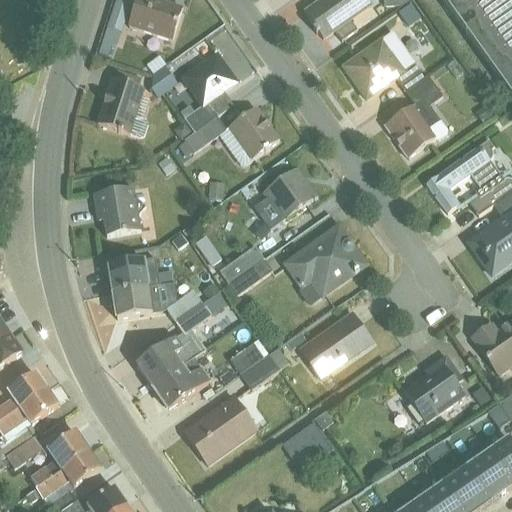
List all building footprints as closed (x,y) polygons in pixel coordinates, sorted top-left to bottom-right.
[(153,0),(137,0),(129,28),(173,42),(183,9),(153,0)] [(325,0),(305,14),(316,30),(314,31),(317,35),(319,34),(323,40),(335,32),(342,42),(358,31),(352,23),(374,8),(368,0),(325,0)] [(511,0),(443,0),(511,95),(511,0)] [(109,28),(122,33),(131,6),(117,1),(108,28),(109,28)] [(410,6),(399,14),(408,28),(420,20),(410,6)] [(122,33),(109,28),(99,54),(108,57),(112,44),(117,46),(122,33)] [(406,93),(424,78),(394,35),(385,41),(384,40),(343,69),(367,101),(396,80),(406,93)] [(209,105),(225,94),(237,85),(217,57),(182,82),(183,83),(182,84),(186,90),(188,89),(202,110),(196,114),(191,108),(181,115),(195,135),(218,118),(209,105)] [(154,77),(166,68),(158,58),(147,66),(154,77)] [(166,68),(154,77),(153,91),(159,100),(178,86),(166,68)] [(115,81),(139,89),(143,79),(118,71),(115,81)] [(424,78),(406,93),(415,106),(385,127),(408,160),(435,141),(440,142),(448,137),(449,133),(431,107),(444,98),(429,77),(424,78)] [(139,89),(115,81),(112,80),(98,126),(130,136),(130,135),(141,139),(145,137),(148,125),(147,119),(145,119),(138,117),(143,100),(146,91),(139,89)] [(209,105),(218,118),(234,107),(225,94),(209,105)] [(138,117),(145,119),(150,102),(143,100),(138,117)] [(485,106),(475,113),(484,125),(494,118),(485,106)] [(187,144),(180,149),(187,158),(193,153),(195,156),(220,138),(242,168),(246,169),(279,143),(256,111),(227,132),(219,120),(186,143),(187,144)] [(186,124),(175,132),(183,142),(193,135),(186,124)] [(494,207),(511,194),(511,171),(502,177),(491,161),(493,158),(493,157),(493,154),(492,152),(495,150),(489,142),(427,186),(448,216),(461,206),(451,192),(471,177),(482,191),(477,194),(479,198),(470,205),(479,218),(494,207)] [(266,200),(254,208),(271,232),(318,198),(315,199),(296,172),(298,170),(262,195),(266,200)] [(211,185),(210,200),(224,201),(225,186),(211,185)] [(135,189),(94,196),(97,217),(103,216),(107,239),(142,233),(140,217),(147,209),(137,200),(135,189)] [(511,194),(494,207),(504,220),(469,245),(492,277),(511,263),(511,194)] [(339,228),(284,267),(302,292),(300,293),(310,308),(367,267),(339,228)] [(197,234),(186,241),(201,265),(213,257),(197,234)] [(230,287),(265,262),(256,249),(220,274),(230,287)] [(113,295),(160,286),(155,260),(109,268),(113,295)] [(265,262),(230,287),(237,298),(273,273),(265,262)] [(160,286),(113,295),(117,321),(163,314),(168,312),(176,324),(202,305),(194,294),(178,304),(175,283),(160,286)] [(207,302),(218,294),(220,292),(215,284),(201,294),(207,302)] [(202,305),(176,324),(183,335),(137,367),(153,389),(194,360),(204,353),(206,352),(193,333),(212,319),(212,318),(227,307),(218,294),(207,302),(202,305)] [(353,316),(301,353),(321,381),(373,345),(353,316)] [(0,346),(11,339),(0,322),(0,346)] [(492,326),(472,340),(500,380),(511,371),(511,324),(498,334),(492,326)] [(285,351),(298,341),(291,331),(278,342),(285,351)] [(0,346),(0,370),(23,356),(11,339),(0,346)] [(241,376),(268,357),(270,356),(258,340),(253,344),(253,345),(230,361),(241,376)] [(204,353),(194,360),(203,372),(213,365),(204,353)] [(283,354),(274,361),(284,375),(294,368),(283,354)] [(268,357),(241,376),(253,393),(280,374),(268,357)] [(427,378),(404,394),(413,406),(411,412),(419,423),(425,423),(427,427),(468,399),(458,386),(463,382),(446,358),(425,374),(427,378)] [(194,360),(153,389),(166,408),(174,402),(177,407),(212,383),(203,372),(194,360)] [(0,425),(47,392),(36,376),(8,395),(13,402),(0,410),(0,425)] [(483,389),(473,396),(483,409),(493,402),(483,389)] [(47,392),(0,425),(0,433),(4,439),(1,440),(3,443),(0,444),(0,463),(2,462),(8,458),(34,440),(27,430),(58,408),(47,392)] [(511,423),(511,422),(511,398),(489,413),(500,430),(511,423)] [(235,400),(185,435),(208,468),(258,433),(235,400)] [(38,491),(90,455),(76,434),(48,454),(55,464),(30,481),(38,491)] [(34,440),(8,458),(17,471),(43,453),(34,440)] [(511,483),(511,443),(510,441),(491,454),(511,483)] [(468,470),(491,504),(496,501),(511,489),(511,483),(491,454),(468,470)] [(90,455),(38,491),(23,502),(24,504),(28,501),(30,505),(40,497),(47,506),(39,511),(65,511),(77,504),(70,492),(101,471),(90,455)] [(462,511),(480,511),(491,504),(468,470),(449,484),(445,486),(462,511)] [(422,502),(428,511),(462,511),(445,486),(423,501),(422,502)] [(83,511),(77,504),(65,511),(120,511),(127,508),(115,491),(89,510),(90,511),(83,511)] [(407,511),(428,511),(422,502),(407,511)]
